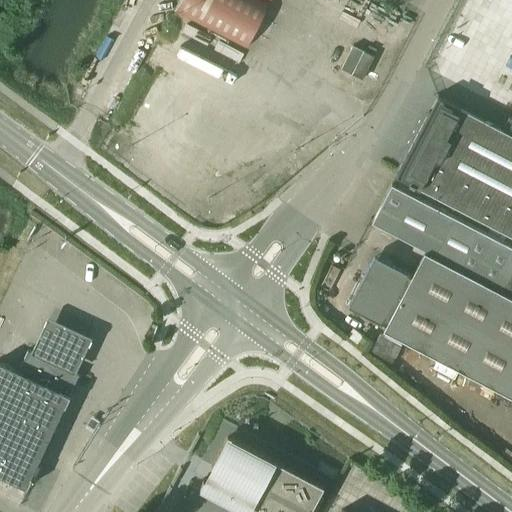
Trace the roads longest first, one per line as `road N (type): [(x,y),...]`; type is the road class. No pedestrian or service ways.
road 1 (unclassified): [(232,302),(402,74),(441,0)]
road 2 (secondary): [(232,302),(504,511)]
road 3 (secondary): [(0,130),(232,302)]
road 4 (unclassified): [(72,511),(232,302)]
